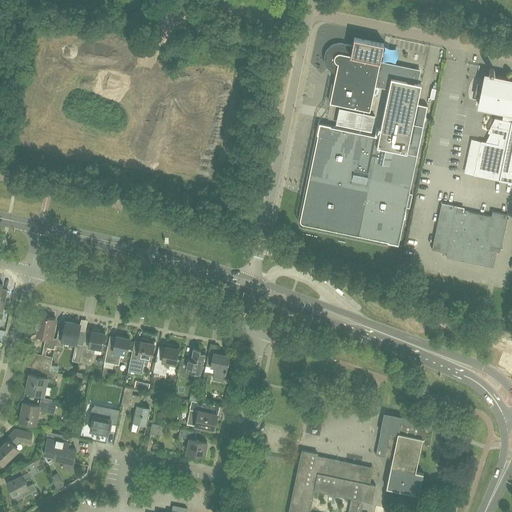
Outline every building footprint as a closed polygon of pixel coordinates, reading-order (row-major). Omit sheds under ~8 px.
[(353,45),(343,43),(338,43),(333,44),(329,47),(326,50),(325,55),(324,60),(325,64),(328,68),(332,72),(336,73),(330,103),(370,111),(375,86),(380,62),(384,44),(354,37),(353,45)] [(413,193),(409,192),(427,106),(417,104),(422,84),(417,83),(420,70),(380,62),(375,86),(389,89),(379,137),(331,127),(331,126),(319,123),(317,134),(318,135),(305,197),(300,219),(301,222),(303,224),(388,242),(388,243),(398,245),(406,206),(410,207),(413,193)] [(511,80),(486,75),(479,106),(504,112),(502,120),(495,118),(488,132),(494,135),(492,143),(481,141),(474,175),(511,182),(511,80)] [(493,267),(495,256),(496,251),(500,252),(508,214),(492,211),(491,216),(464,210),(463,213),(456,212),(457,206),(442,203),(432,249),(447,253),(446,257),(493,267)] [(0,282),(0,311),(3,312),(8,290),(2,288),(3,283),(0,282)] [(37,335),(46,337),(44,346),(55,348),(56,345),(57,338),(52,337),(56,319),(49,317),(49,314),(39,312),(36,327),(39,328),(37,335)] [(80,356),(84,341),(85,332),(79,331),(81,324),(66,321),(64,329),(59,328),(57,338),(56,345),(63,346),(64,341),(77,344),(73,359),(79,361),(80,356)] [(89,363),(90,359),(93,359),(95,347),(102,349),(106,333),(92,330),(90,342),(84,341),(80,356),(79,361),(89,363)] [(113,369),(114,364),(117,364),(120,352),(127,354),(130,338),(117,335),(114,347),(108,346),(104,367),(113,369)] [(132,351),(128,371),(142,374),(146,358),(151,359),(154,343),(149,342),(149,339),(142,338),(141,341),(139,352),(132,351)] [(179,349),(173,347),(174,345),(166,344),(166,346),(163,357),(157,356),(154,372),(166,374),(169,363),(176,364),(179,349)] [(193,348),(191,359),(182,357),(178,375),(188,377),(189,371),(195,372),(195,370),(202,372),(206,350),(193,348)] [(213,379),(224,381),(230,355),(214,352),(213,356),(208,355),(206,365),(216,367),(213,379)] [(36,355),(33,367),(37,368),(50,371),(53,359),(36,355)] [(30,373),(26,391),(44,395),(47,382),(55,384),(57,372),(50,371),(37,368),(36,375),(30,373)] [(141,396),(132,394),(133,388),(125,387),(124,392),(122,402),(130,404),(136,405),(133,422),(140,423),(138,431),(145,432),(150,407),(139,405),(141,396)] [(43,406),(24,402),(20,420),(36,424),(38,410),(55,414),(57,403),(44,400),(43,406)] [(212,405),(196,401),(192,400),(187,424),(214,430),(217,414),(211,412),(212,405)] [(94,415),(90,430),(108,434),(110,423),(117,425),(120,410),(106,407),(104,417),(94,415)] [(422,443),(429,445),(433,429),(425,428),(426,422),(384,413),(376,455),(393,458),(387,487),(419,494),(424,473),(416,471),(422,443)] [(150,433),(159,435),(161,424),(152,423),(150,433)] [(197,432),(181,429),(179,436),(190,438),(187,452),(204,456),(207,442),(195,439),(197,432)] [(16,430),(5,440),(6,442),(0,447),(0,460),(3,464),(18,449),(14,445),(19,440),(30,443),(32,433),(16,430)] [(76,449),(70,448),(68,447),(69,442),(71,436),(67,435),(48,431),(45,444),(47,445),(45,455),(48,461),(53,458),(65,461),(64,463),(73,464),(76,449)] [(302,450),(288,511),(361,511),(364,501),(372,502),(376,485),(356,481),(359,464),(317,455),(318,453),(302,450)] [(32,463),(35,468),(43,464),(40,459),(32,463)] [(17,477),(7,482),(14,495),(20,491),(23,496),(36,489),(33,483),(28,486),(25,480),(32,476),(26,465),(14,471),(17,477)]
